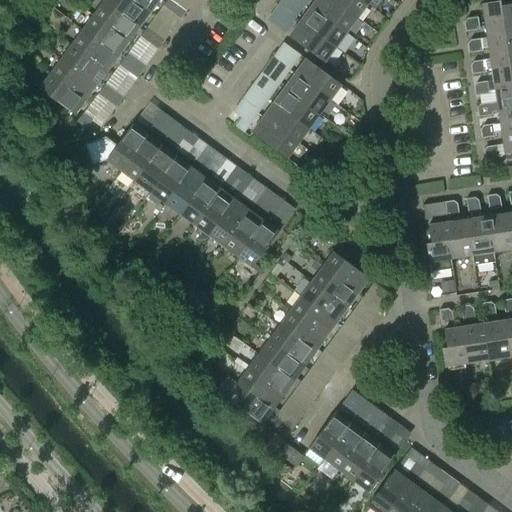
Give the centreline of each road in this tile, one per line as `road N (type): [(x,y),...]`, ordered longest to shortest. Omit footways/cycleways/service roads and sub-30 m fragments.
road 1 (residential): [(396,195),(432,436),(511,498)]
road 2 (tertiary): [(183,511),(0,302)]
road 3 (residential): [(396,195),(314,204),(208,127)]
road 4 (residential): [(396,195),(380,62),(429,0)]
road 5 (residential): [(262,0),(270,40),(208,127)]
road 6 (tertiary): [(0,409),(93,511)]
